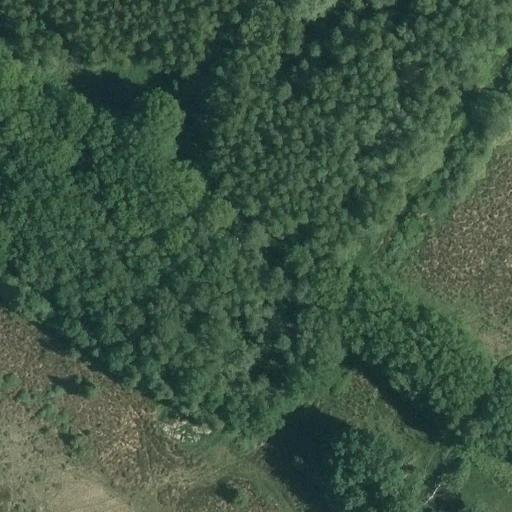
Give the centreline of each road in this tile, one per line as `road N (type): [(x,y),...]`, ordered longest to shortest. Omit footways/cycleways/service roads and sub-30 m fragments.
road 1 (track): [(511,43),(360,259),(341,359),(243,473)]
road 2 (track): [(243,473),(149,488),(140,511)]
